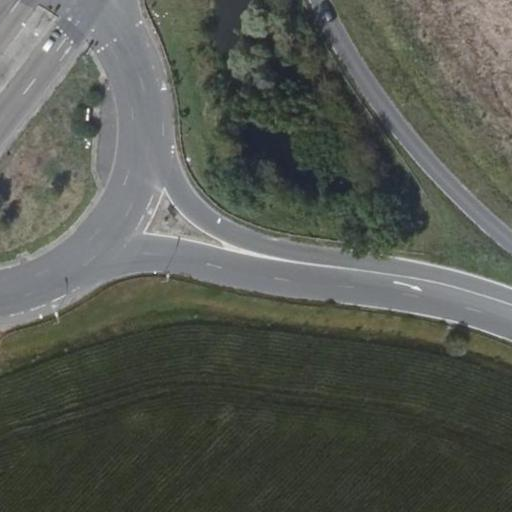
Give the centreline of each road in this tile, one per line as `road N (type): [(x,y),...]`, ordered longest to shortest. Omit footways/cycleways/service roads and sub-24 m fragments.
road 1 (secondary): [(98,251),(185,254),(460,289)]
road 2 (secondary): [(460,289),(244,238),(188,203),(148,141)]
road 3 (primary): [(511,242),(410,138),(320,0)]
road 4 (primary): [(0,124),(95,4)]
road 5 (secondary): [(148,141),(136,65),(95,4)]
road 6 (secondary): [(98,251),(130,202),(148,141)]
